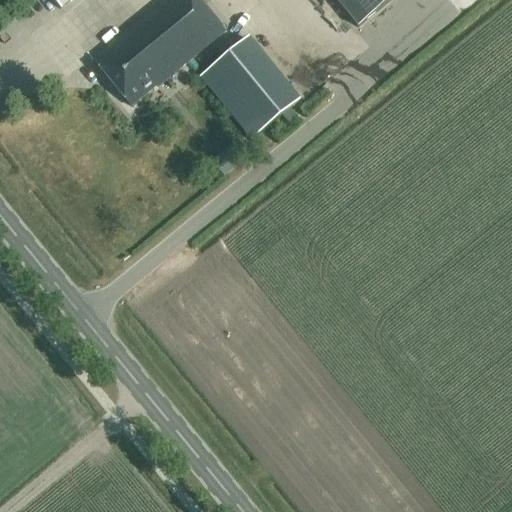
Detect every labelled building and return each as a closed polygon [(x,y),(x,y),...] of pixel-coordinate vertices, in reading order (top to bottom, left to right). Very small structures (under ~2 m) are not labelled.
[(50,0),(61,12),(75,0),(50,0)] [(157,89),(224,33),(197,0),(167,0),(92,61),(130,108),(156,87),(157,89)] [(391,0),(334,0),(358,28),(391,0)] [(247,40),(232,52),(199,78),(251,142),(298,103),(247,40)] [(46,71),(51,80),(75,66),(70,57),(46,71)] [(250,158),(237,142),(223,154),(236,170),(250,158)]
